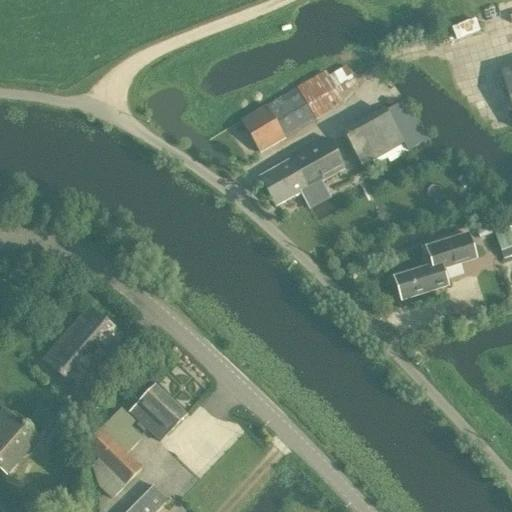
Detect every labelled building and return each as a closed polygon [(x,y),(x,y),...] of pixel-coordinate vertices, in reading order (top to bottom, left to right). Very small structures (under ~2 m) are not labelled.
[(511,68),(501,72),(511,109),(511,68)] [(296,88),(241,120),(260,154),(316,122),(315,119),(297,90),(296,88)] [(347,141),(346,141),(357,159),(362,167),(384,154),(389,162),(426,141),(404,104),(399,103),(364,122),(343,134),(347,141)] [(301,194),(309,209),(325,201),(316,184),(344,169),(343,167),(332,149),(328,142),(259,179),(275,208),(301,194)] [(505,223),(492,227),(493,229),(504,261),(511,258),(511,211),(502,215),(504,219),(505,223)] [(447,288),(442,271),(475,261),(468,237),(426,250),(432,267),(394,279),(401,302),(447,288)] [(42,363),(74,391),(120,338),(88,310),(42,363)] [(146,428),(161,442),(185,417),(155,387),(135,407),(130,413),(139,421),(136,424),(144,431),(146,428)] [(88,401),(81,409),(87,414),(86,415),(90,418),(98,409),(88,401)] [(0,470),(7,476),(38,440),(4,411),(0,415),(0,470)] [(101,459),(95,465),(93,467),(99,487),(111,499),(119,491),(140,470),(126,456),(138,442),(127,431),(134,424),(121,412),(88,446),(101,459)] [(127,511),(156,511),(168,501),(166,499),(152,486),(127,511)]
